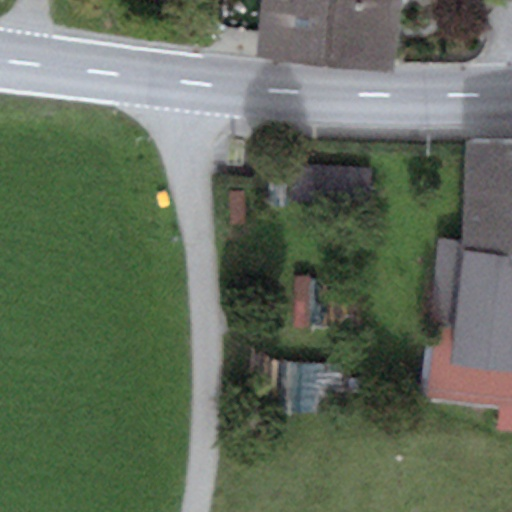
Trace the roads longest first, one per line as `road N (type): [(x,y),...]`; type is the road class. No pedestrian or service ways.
road 1 (secondary): [(0,60),(204,86),(511,97)]
road 2 (track): [(204,86),(196,155),(209,437),(200,511)]
